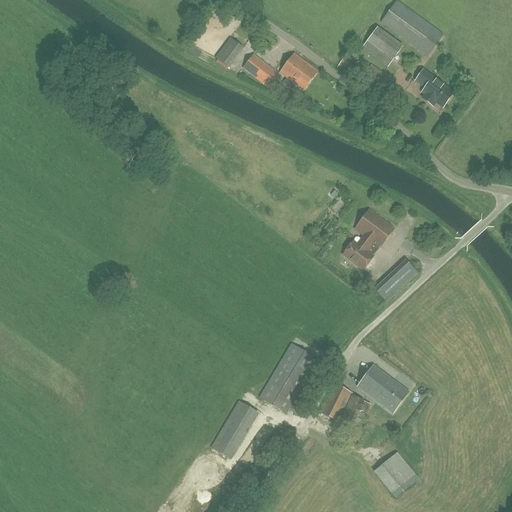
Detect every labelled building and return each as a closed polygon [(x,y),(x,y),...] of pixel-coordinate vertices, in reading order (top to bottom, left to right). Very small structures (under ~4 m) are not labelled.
[(427,57),(443,35),(396,0),(380,23),(427,57)] [(387,68),(403,46),(377,27),(361,49),(387,68)] [(228,68),(243,48),(230,39),(216,59),(228,68)] [(294,55),(280,73),(303,90),(317,72),(294,55)] [(253,56),(244,69),(269,88),(279,75),(253,56)] [(352,76),(357,67),(343,58),(337,68),(352,76)] [(371,65),(359,83),(379,97),(392,80),(371,65)] [(454,91),(423,69),(416,80),(426,87),(422,91),(425,93),(423,97),(433,105),(436,101),(443,106),(454,91)] [(369,211),(354,230),(365,238),(358,246),(353,242),(351,245),(348,245),(344,251),(345,253),(343,256),(363,271),(394,230),(369,211)] [(375,289),(387,302),(417,274),(405,262),(375,289)] [(318,361),(292,345),(260,398),(286,414),(318,361)] [(405,390),(395,382),(373,366),(357,388),(392,414),(408,392),(405,390)] [(351,429),(364,401),(352,395),(353,394),(332,384),(318,413),(339,422),(339,423),(351,429)] [(239,432),(235,430),(235,429),(229,425),(216,447),(226,453),(239,432)] [(395,499),(419,479),(397,453),(373,473),(395,499)] [(177,492),(171,500),(178,504),(183,496),(177,492)]
